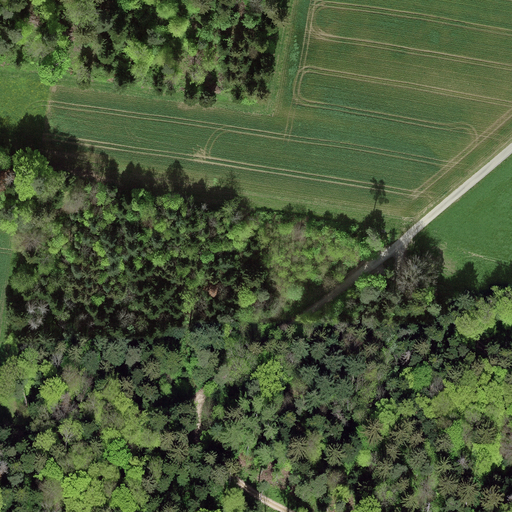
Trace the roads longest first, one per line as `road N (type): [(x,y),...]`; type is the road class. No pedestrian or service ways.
road 1 (track): [(24,224),(149,182),(421,226)]
road 2 (track): [(511,150),(210,385),(198,405)]
road 3 (track): [(198,405),(141,425),(0,434)]
road 4 (track): [(398,243),(409,295),(511,376)]
road 5 (track): [(171,416),(48,511)]
road 6 (track): [(198,405),(198,434),(211,457),(288,511)]
